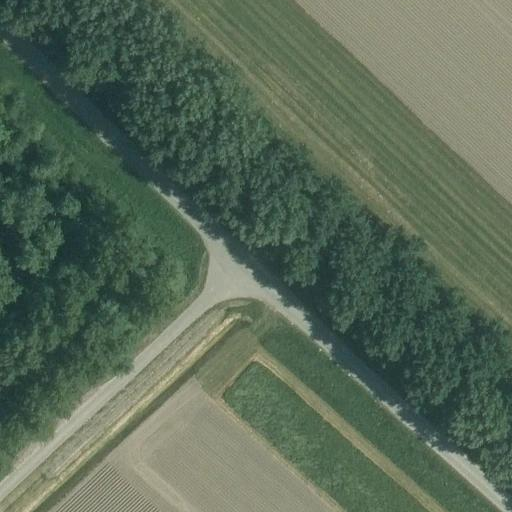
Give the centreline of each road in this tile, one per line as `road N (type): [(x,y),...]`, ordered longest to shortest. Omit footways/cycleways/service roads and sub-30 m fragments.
road 1 (unclassified): [(511,506),(239,266)]
road 2 (unclassified): [(239,266),(0,20)]
road 3 (unclassified): [(239,266),(0,491)]
